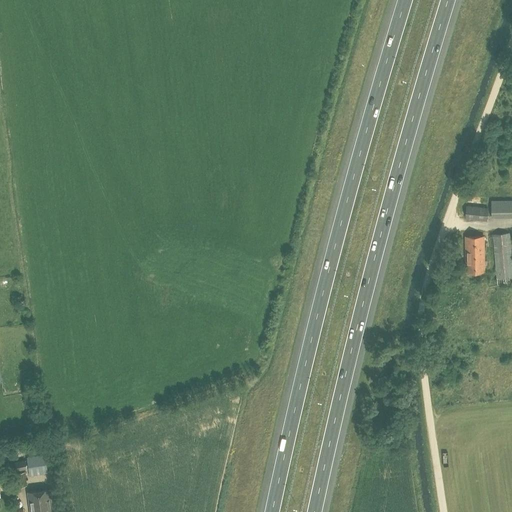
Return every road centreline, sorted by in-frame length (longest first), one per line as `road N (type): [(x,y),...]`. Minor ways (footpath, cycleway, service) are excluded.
road 1 (motorway): [(315,511),(447,0)]
road 2 (motorway): [(398,0),(266,511)]
road 3 (track): [(444,511),(422,304),(511,52)]
